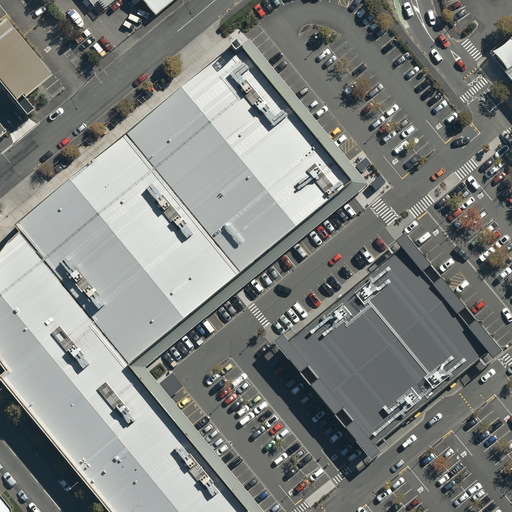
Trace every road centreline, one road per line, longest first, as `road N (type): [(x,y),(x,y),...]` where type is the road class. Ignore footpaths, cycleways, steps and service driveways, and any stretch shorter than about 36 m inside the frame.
road 1 (unclassified): [(0,177),(215,0)]
road 2 (unclassified): [(496,120),(425,28),(416,0)]
